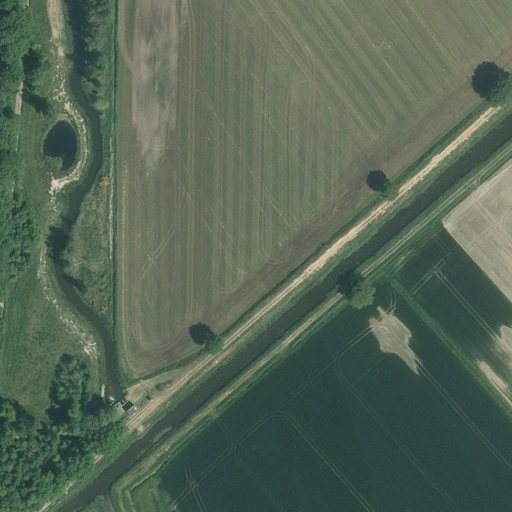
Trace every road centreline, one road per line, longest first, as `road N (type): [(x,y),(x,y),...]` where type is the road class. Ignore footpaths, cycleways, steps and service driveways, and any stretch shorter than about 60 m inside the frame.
road 1 (track): [(37,511),(511,100)]
road 2 (track): [(221,426),(214,408),(511,147)]
road 3 (track): [(0,279),(24,0)]
